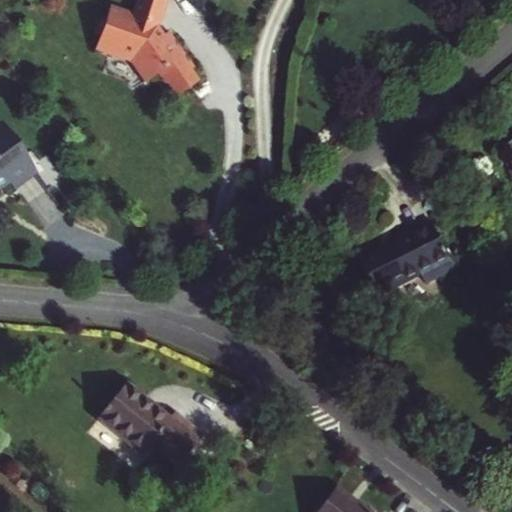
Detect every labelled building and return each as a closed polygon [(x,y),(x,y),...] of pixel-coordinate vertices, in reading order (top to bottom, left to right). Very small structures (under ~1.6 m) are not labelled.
[(167,83),(169,82),(178,95),(198,82),(190,70),(194,68),(169,31),(163,36),(156,26),(159,20),(161,20),(168,0),(135,0),(132,12),(111,5),(106,19),(101,16),(95,33),(100,35),(95,49),(112,55),(113,52),(133,59),(147,80),(158,73),(165,84),(167,83)] [(133,59),(113,52),(112,55),(130,62),(144,82),(147,80),(133,59)] [(176,97),(178,95),(169,82),(167,83),(176,97)] [(2,124),(0,125),(0,190),(7,185),(11,190),(36,171),(2,124)] [(511,141),(503,147),(511,163),(511,141)] [(361,262),(378,295),(420,275),(425,283),(455,268),(431,222),(397,238),(399,243),(361,262)] [(141,454),(153,440),(180,462),(202,435),(173,413),(168,418),(126,383),(97,418),(141,454)] [(370,511),(367,509),(365,511),(361,511),(344,498),(347,494),(335,485),(314,511),(370,511)]
